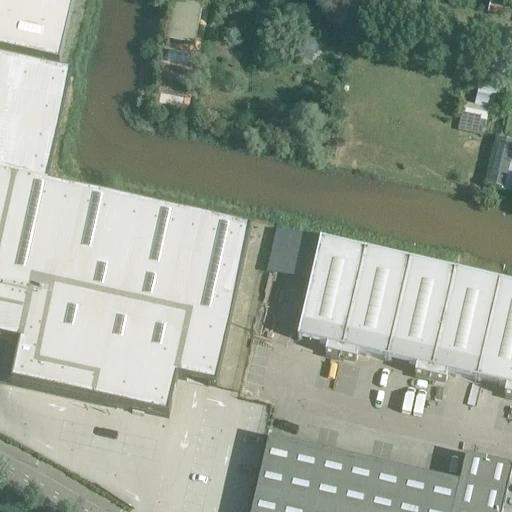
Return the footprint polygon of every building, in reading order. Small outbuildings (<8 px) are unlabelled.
[(0,0),(0,51),(59,65),(74,0),(0,0)] [(202,6),(174,1),(168,40),(195,45),(202,6)] [(488,14),(504,17),(507,5),(491,3),(488,14)] [(320,41),(305,37),(300,62),(312,64),(313,56),(316,57),(320,41)] [(192,57),(170,52),(167,62),(190,67),(192,57)] [(0,61),(0,175),(35,183),(48,186),(72,77),(67,76),(0,61)] [(189,71),(174,68),(169,89),(184,93),(189,71)] [(498,90),(479,86),(477,95),(495,99),(498,90)] [(495,100),(478,96),(476,106),(493,110),(495,100)] [(463,104),(460,117),(487,123),(490,110),(463,104)] [(485,185),(500,189),(511,143),(496,140),(485,185)] [(0,341),(11,344),(19,346),(16,360),(15,364),(11,385),(129,411),(169,419),(177,381),(196,385),(216,389),(217,388),(251,231),(48,186),(35,183),(0,175),(0,341)] [(320,244),(321,241),(282,232),(278,231),(267,274),(311,284),(320,244)] [(329,357),(341,360),(365,255),(320,244),(311,284),(298,342),(300,342),(311,345),(324,348),(327,348),(325,356),(327,357),(329,357)] [(375,360),(387,362),(410,265),(365,255),(341,360),(353,363),(355,363),(356,363),(358,356),(361,356),(375,360)] [(419,378),(430,381),(455,275),(410,265),(387,362),(398,365),(413,368),(416,369),(415,377),(416,377),(419,378)] [(466,381),(477,383),(499,286),(455,275),(430,381),(443,383),(445,384),(446,384),(448,376),(450,377),(466,381)] [(508,399),(511,399),(511,288),(499,286),(477,383),(489,386),(503,389),(506,390),(504,398),(506,398),(508,399)] [(329,357),(327,357),(326,359),(355,366),(355,363),(353,363),(341,360),(329,357)] [(128,415),(129,411),(99,404),(11,385),(15,364),(11,363),(5,388),(128,415)] [(419,378),(416,377),(416,380),(445,387),(445,384),(443,383),(430,381),(419,378)] [(269,441),(256,496),(283,503),(296,448),(289,446),(274,443),(269,441)] [(296,448),(283,503),(311,509),(323,454),(319,453),(302,449),(296,448)] [(323,454),(311,509),(323,511),(338,511),(351,460),(342,458),(329,455),(323,454)] [(511,469),(466,459),(460,486),(506,497),(508,492),(511,478),(511,473),(511,469)] [(351,460),(338,511),(367,511),(378,467),(373,466),(357,462),(351,460)] [(378,467),(367,511),(396,511),(405,473),(396,471),(382,468),(378,467)] [(405,473),(396,511),(424,511),(433,480),(427,478),(412,475),(405,473)] [(433,480),(424,511),(453,511),(460,486),(453,484),(437,481),(433,480)] [(460,486),(453,511),(502,511),(505,502),(506,497),(460,486)] [(256,496),(252,511),(281,511),(283,503),(256,496)] [(283,503),(281,511),(310,511),(311,509),(283,503)]
